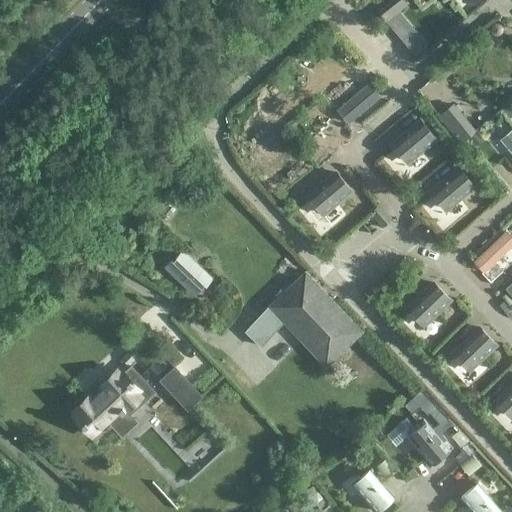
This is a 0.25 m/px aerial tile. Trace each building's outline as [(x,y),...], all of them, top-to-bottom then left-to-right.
[(392,0),(377,12),(385,22),(398,12),(407,5),(402,0),(392,0)] [(418,35),(398,12),(385,22),(406,46),(418,35)] [(418,35),(406,46),(415,56),(427,46),(418,35)] [(451,56),(435,70),(443,79),(459,66),(451,56)] [(368,83),(337,109),(348,122),(378,96),(368,83)] [(452,104),(438,117),(460,143),(475,130),(452,104)] [(421,121),(392,145),(406,161),(434,137),(421,121)] [(511,130),(511,129),(500,139),(511,153),(511,130)] [(473,184),(459,168),(430,192),(444,208),(473,184)] [(350,188),(336,172),(307,196),(321,213),(350,188)] [(511,235),(507,231),(475,262),(485,272),(511,246),(511,235)] [(195,292),(209,278),(180,250),(166,265),(195,292)] [(261,345),(284,321),(326,365),(361,331),(305,271),(268,307),(245,331),(261,345)] [(407,309),(422,324),(449,298),(434,283),(407,309)] [(453,354),(467,369),(495,343),(480,327),(453,354)] [(73,415),(91,435),(119,409),(121,412),(124,409),(128,414),(154,391),(131,366),(124,373),(121,370),(119,373),(116,370),(100,384),(103,387),(91,398),(88,395),(73,409),(76,412),(73,415)] [(160,380),(171,391),(185,378),(174,366),(160,380)] [(511,385),(496,401),(510,416),(511,414),(511,385)] [(440,425),(447,418),(420,389),(411,398),(427,415),(430,413),(440,425)] [(449,450),(425,422),(416,430),(415,428),(406,435),(413,444),(415,443),(432,464),(449,450)] [(357,492),(359,491),(376,511),(393,497),(369,470),(360,477),(358,476),(349,483),(357,492)] [(498,511),(501,511),(477,483),(461,497),(473,511),(498,511)]
